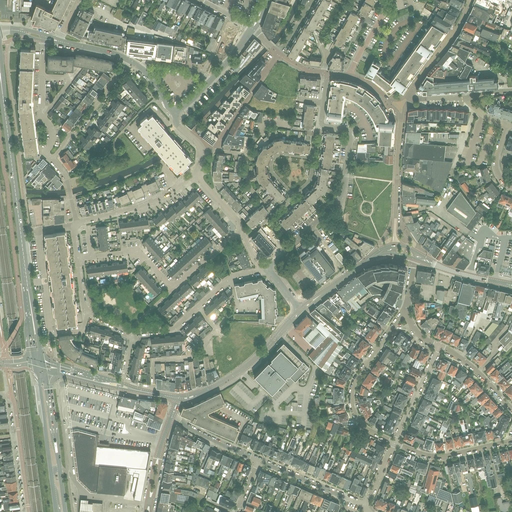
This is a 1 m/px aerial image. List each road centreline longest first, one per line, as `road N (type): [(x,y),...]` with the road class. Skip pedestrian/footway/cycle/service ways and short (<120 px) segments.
road 1 (residential): [(264,268),(342,193),(350,131),(321,124)]
road 2 (residential): [(74,226),(38,230),(50,333),(82,331),(88,312)]
road 3 (secondary): [(26,282),(3,97)]
road 4 (residential): [(394,442),(360,424),(349,397),(355,375),(398,319)]
road 5 (tertiary): [(177,398),(231,376),(301,311)]
road 6 (secondary): [(64,511),(44,370)]
road 7 (residential): [(395,245),(402,106)]
road 8 (residential): [(153,393),(152,360),(184,356),(217,329),(198,308)]
road 9 (secondary): [(38,380),(56,511)]
road 10 (residential): [(77,223),(154,201),(196,173)]
road 11 (residential): [(51,158),(127,59)]
road 12 (residential): [(394,442),(441,457),(511,441)]
